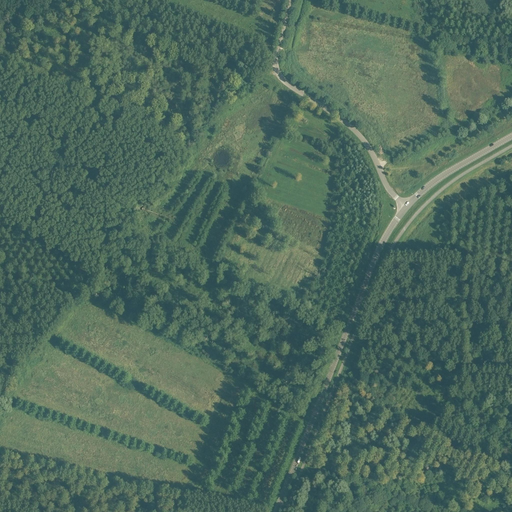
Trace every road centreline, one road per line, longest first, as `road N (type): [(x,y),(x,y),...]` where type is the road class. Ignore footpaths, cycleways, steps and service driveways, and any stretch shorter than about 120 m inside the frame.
road 1 (tertiary): [(275,511),(401,212)]
road 2 (unclassified): [(401,212),(356,134),(279,77),(275,48),(288,0)]
road 3 (track): [(0,462),(236,511)]
road 4 (tertiary): [(401,212),(456,167),(511,136)]
